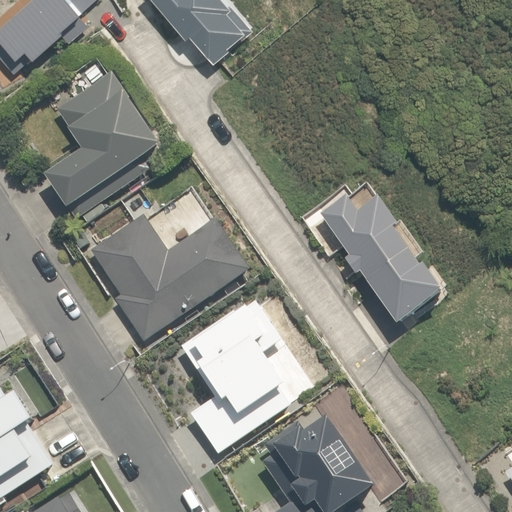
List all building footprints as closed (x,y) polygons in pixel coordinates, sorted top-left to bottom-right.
[(25,0),(41,27),(87,0),(25,0)] [(78,219),(153,169),(146,158),(165,146),(116,72),(60,110),(86,150),(49,175),(78,219)] [(366,192),(357,180),(317,211),(411,329),(468,283),(451,262),(445,268),(415,231),(422,225),(384,178),(366,192)] [(171,251),(147,215),(93,251),(123,296),(118,299),(146,341),(253,269),(219,218),(171,251)] [(284,340),(259,303),(240,316),(237,312),(185,347),(219,397),(194,414),(221,454),(294,405),(282,388),(289,384),(267,351),(284,340)] [(0,494),(5,503),(98,453),(72,405),(45,419),(31,393),(22,398),(9,374),(0,378),(0,494)] [(286,511),(377,511),(378,511),(372,501),(391,490),(350,419),(320,436),(313,423),(264,451),(293,503),(284,508),(286,511)] [(83,511),(72,493),(42,511),(83,511)]
